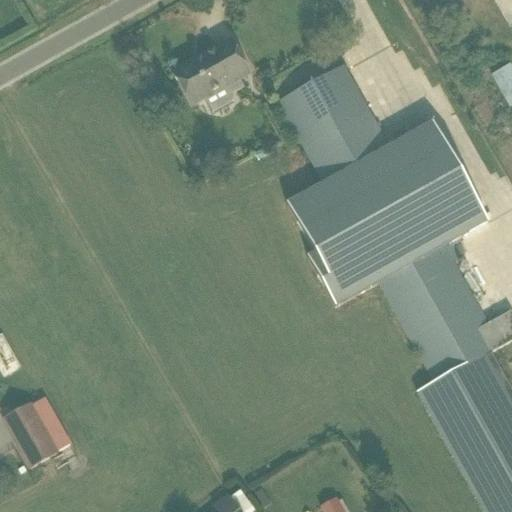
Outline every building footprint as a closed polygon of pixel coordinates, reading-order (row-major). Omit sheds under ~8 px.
[(230,42),(172,74),(190,108),(204,100),(212,114),(233,102),(230,96),(225,88),(239,80),(248,75),(230,42)] [(341,70),(278,105),(323,186),(387,151),(341,70)] [(323,186),(286,207),(314,256),(307,260),(334,309),(378,285),(442,249),(485,226),(474,206),(430,127),(387,151),(323,186)] [(193,157),(190,162),(192,169),(198,172),(204,170),(207,164),(205,158),(199,155),(193,157)] [(442,249),(378,285),(434,385),(483,358),(490,354),(511,341),(511,318),(509,314),(485,328),(442,249)] [(434,385),(416,395),(481,511),(511,511),(511,393),(490,354),(483,358),(434,385)] [(3,423),(30,471),(56,456),(29,408),(3,423)] [(237,511),(227,496),(213,506),(217,511),(237,511)] [(340,511),(334,502),(319,511),(340,511)]
